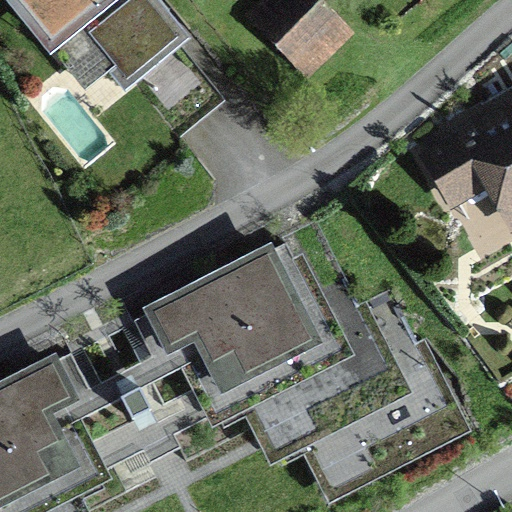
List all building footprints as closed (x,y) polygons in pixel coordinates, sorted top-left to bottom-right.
[(123,83),(127,80),(142,100),(187,64),(171,44),(174,42),(139,0),(11,0),(11,1),(48,46),(75,24),(123,83)] [(509,220),(511,218),(511,113),(501,120),(504,124),(477,140),(472,131),(427,158),(452,201),(486,181),(509,220)] [(243,404),(261,438),(271,458),(302,442),(329,495),(373,473),(363,453),(445,412),(399,320),(368,336),(341,283),(309,299),(282,247),(130,325),(148,361),(175,347),(212,420),(243,404)] [(69,427),(58,407),(85,393),(67,357),(0,391),(0,511),(73,511),(65,495),(96,480),(69,427)] [(136,392),(117,402),(128,424),(131,423),(147,414),(136,392)]
